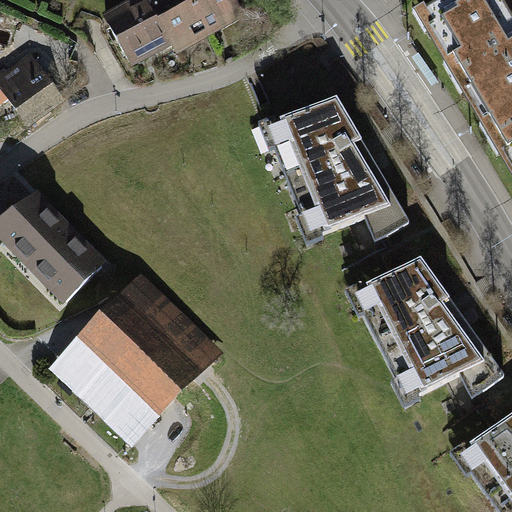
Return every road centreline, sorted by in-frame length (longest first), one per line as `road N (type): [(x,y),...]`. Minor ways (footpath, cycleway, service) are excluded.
road 1 (residential): [(336,3),(248,63),(85,113),(0,171)]
road 2 (tertiary): [(343,11),(436,134),(511,264)]
